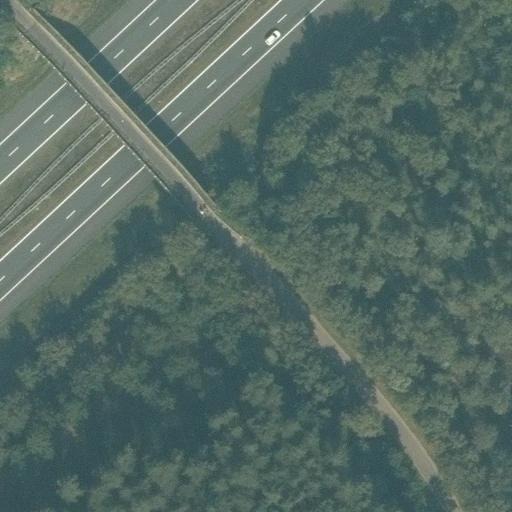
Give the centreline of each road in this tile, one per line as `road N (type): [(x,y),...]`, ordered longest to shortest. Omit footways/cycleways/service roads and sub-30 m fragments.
road 1 (unclassified): [(447,511),(390,418),(3,0)]
road 2 (motorway): [(0,281),(304,0)]
road 3 (motorway): [(176,0),(0,164)]
